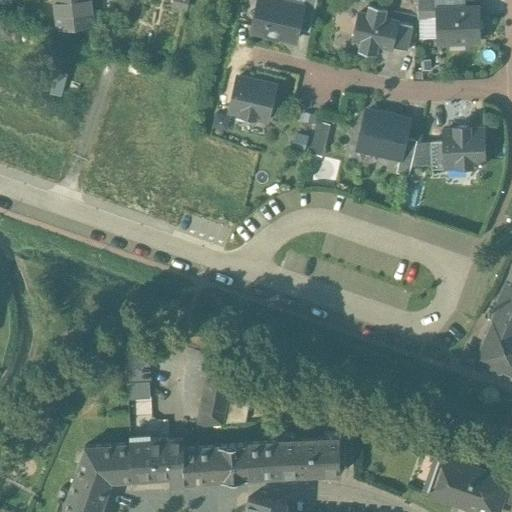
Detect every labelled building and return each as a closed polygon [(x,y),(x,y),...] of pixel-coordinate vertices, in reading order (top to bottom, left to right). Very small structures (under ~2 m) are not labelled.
[(54,0),(57,29),(93,25),(90,0),(54,0)] [(302,5),(284,1),(283,0),(267,0),(250,11),(255,19),(253,29),(296,39),(298,27),(303,5),(302,5)] [(317,0),(303,0),(302,5),(303,5),(298,27),(310,30),(317,0)] [(432,1),(418,2),(419,15),(432,15),(432,1)] [(370,3),(367,14),(359,12),(353,37),(361,39),(359,50),(377,54),(379,44),(393,47),(399,21),(385,18),(388,7),(370,3)] [(479,6),(437,8),(438,42),(480,40),(479,6)] [(413,24),(399,21),(393,47),(407,50),(413,24)] [(276,84),(238,76),(230,110),(268,119),(268,115),(269,115),(273,112),(274,106),(272,102),(272,101),(276,84)] [(395,116),(381,113),(379,110),(373,108),(370,110),(367,109),(358,146),(400,156),(401,156),(406,136),(410,119),(407,119),(405,116),(398,114),(395,116)] [(312,150),(323,153),(330,123),(320,120),(312,150)] [(484,128),(471,128),(470,125),(455,126),(455,129),(444,129),(446,166),(485,164),(484,128)] [(418,139),(406,136),(401,156),(400,156),(397,171),(409,174),(418,139)] [(511,271),(478,350),(482,352),(511,285),(511,271)] [(511,285),(482,352),(478,350),(469,346),(463,360),(462,360),(462,362),(479,369),(480,367),(485,369),(490,367),(491,371),(498,374),(500,373),(502,368),(511,372),(511,285)] [(147,341),(125,343),(127,383),(150,381),(147,341)] [(210,355),(197,425),(222,423),(233,362),(210,355)] [(256,370),(233,362),(222,423),(246,422),(256,370)] [(176,436),(131,440),(131,442),(134,479),(171,476),(172,482),(179,481),(186,481),(184,447),(183,436),(176,436)] [(340,437),(280,439),(283,475),(342,473),(340,437)] [(280,439),(248,442),(251,478),(283,475),(280,439)] [(85,445),(61,511),(101,511),(112,480),(134,479),(131,442),(85,445)] [(248,442),(216,444),(219,480),(251,478),(248,442)] [(184,447),(186,481),(186,482),(219,480),(216,444),(184,447)] [(506,479),(439,456),(427,490),(490,511),(496,511),(501,499),(507,480),(506,479)] [(511,474),(508,473),(506,479),(507,480),(501,499),(511,502),(511,474)] [(292,511),(293,500),(250,497),(248,511),(292,511)]
